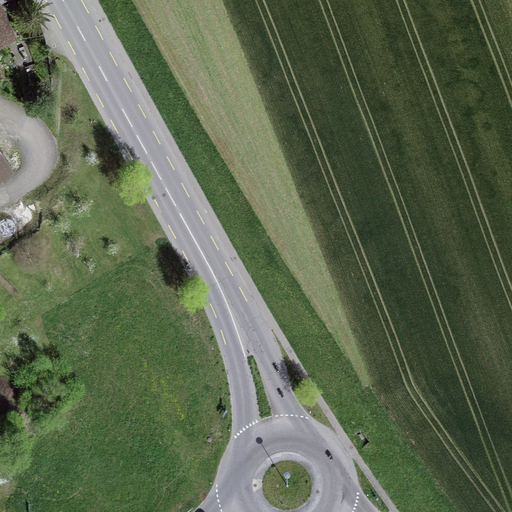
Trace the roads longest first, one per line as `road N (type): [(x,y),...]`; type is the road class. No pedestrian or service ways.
road 1 (primary): [(269,439),(261,395),(218,285),(62,0)]
road 2 (primary): [(334,511),(340,484),(328,455),(301,438),(269,439)]
